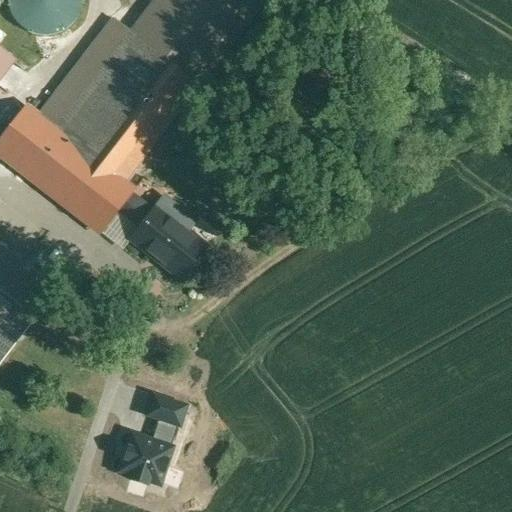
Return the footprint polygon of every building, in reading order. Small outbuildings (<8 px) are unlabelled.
[(9,0),(9,1),(13,15),(21,27),(34,34),(48,36),(62,32),(74,23),(81,10),(81,0),(9,0)] [(132,34),(57,131),(27,107),(0,141),(0,154),(101,233),(118,212),(132,194),(135,190),(125,182),(200,86),(132,34)] [(207,248),(188,233),(196,222),(184,213),(176,223),(157,208),(154,212),(132,194),(118,212),(140,229),(132,240),(182,279),(207,248)] [(0,362),(56,290),(0,247),(0,362)] [(61,320),(52,312),(44,322),(54,329),(61,320)]
